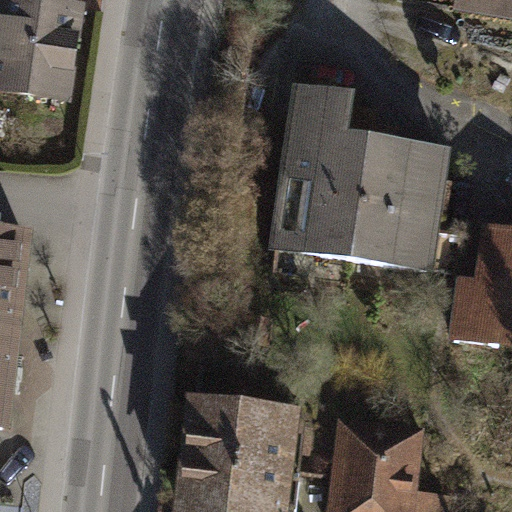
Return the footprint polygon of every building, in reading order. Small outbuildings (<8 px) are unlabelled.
[(78,4),(45,0),(0,0),(0,96),(64,106),(78,4)] [(511,0),(426,0),(461,5),(459,14),(511,22),(511,0)] [(365,109),(302,100),(282,242),(321,247),(319,261),(453,279),(457,248),(438,246),(450,160),(360,148),(365,109)] [(0,235),(0,432),(16,434),(38,240),(0,235)] [(511,239),(493,237),(485,289),(463,286),(454,345),(506,352),(508,339),(511,339),(511,239)] [(244,413),(193,407),(187,469),(297,480),(303,419),(258,413),(259,403),(245,401),(244,413)] [(423,433),(355,426),(345,511),(445,511),(447,498),(417,495),(423,433)] [(293,511),(297,480),(187,469),(182,511),(293,511)]
